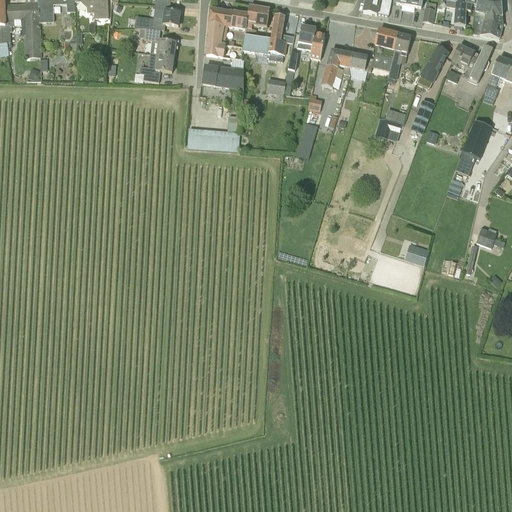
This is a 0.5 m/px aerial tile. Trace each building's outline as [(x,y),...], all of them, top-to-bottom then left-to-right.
[(0,0),(0,47),(3,47),(3,46),(7,45),(11,45),(9,29),(21,28),(21,32),(24,32),(25,60),(41,60),(40,25),(41,25),(39,0),(25,0),(26,9),(4,9),(3,0),(0,0)] [(39,0),(41,25),(54,24),(53,7),(67,7),(67,14),(75,14),(75,4),(74,0),(39,0)] [(74,0),(75,4),(80,4),(87,10),(87,15),(94,15),(94,21),(109,20),(107,0),(74,0)] [(155,0),(154,7),(155,7),(170,9),(171,1),(182,3),(182,0),(155,0)] [(367,0),(367,1),(366,1),(363,14),(377,17),(377,16),(388,18),(392,0),(391,0),(391,2),(381,0),(367,0)] [(409,9),(410,0),(397,0),(396,6),(409,9)] [(410,0),(409,9),(421,11),(422,0),(410,0)] [(446,0),(446,3),(456,5),(456,4),(468,6),(467,15),(474,17),(476,13),(479,0),(446,0)] [(502,28),(501,12),(501,5),(498,2),(491,0),(479,0),(476,13),(474,17),(475,18),(473,28),(472,34),(471,36),(499,42),(502,28)] [(465,30),(467,20),(467,15),(468,6),(456,4),(456,5),(455,18),(454,28),(456,29),(457,30),(463,31),(463,29),(465,30)] [(145,32),(161,33),(161,32),(164,33),(165,27),(178,29),(180,15),(169,13),(170,9),(155,7),(154,19),(154,21),(142,20),(141,31),(145,32)] [(267,30),(269,12),(249,9),(248,17),(244,37),(255,39),(256,32),(252,31),(252,28),(267,30)] [(209,26),(208,27),(224,29),(238,31),(237,40),(244,42),(244,37),(248,17),(211,10),(209,26)] [(425,10),(422,24),(432,26),(435,12),(425,10)] [(275,18),(271,41),(255,39),(244,37),(244,42),(242,53),(269,58),(270,55),(285,58),(287,45),(292,46),(294,40),(282,38),(285,20),(275,18)] [(206,57),(223,59),(225,46),(221,45),(224,29),(208,27),(206,57)] [(296,50),(311,53),(315,36),(316,31),(315,31),(302,29),(302,28),(301,28),(296,50)] [(145,32),(144,40),(144,42),(159,44),(159,43),(161,33),(145,32)] [(373,57),(392,62),(394,62),(399,37),(379,32),(373,57)] [(309,61),(318,63),(324,38),(315,36),(311,53),(309,61)] [(399,37),(394,62),(392,62),(388,80),(396,82),(402,58),(406,59),(411,40),(399,37)] [(176,45),(159,43),(157,58),(174,60),(176,45)] [(3,47),(0,47),(0,58),(8,58),(8,46),(3,46),(3,47)] [(471,73),(479,59),(474,56),(475,55),(459,48),(451,64),(471,73)] [(478,84),(485,68),(493,51),(492,51),(483,49),(479,59),(471,73),(472,73),(469,80),(478,84)] [(428,65),(420,78),(430,83),(438,69),(447,54),(437,50),(429,65),(428,65)] [(343,76),(350,78),(349,70),(347,69),(351,56),(331,52),(322,88),(337,92),(336,94),(344,97),(350,80),(342,78),(343,76)] [(295,74),(298,56),(290,55),(288,72),(293,73),(295,74)] [(144,77),(143,83),(159,85),(160,73),(172,75),(174,60),(157,58),(150,56),(148,70),(140,69),(139,76),(144,77)] [(371,74),(373,62),(367,60),(368,59),(351,56),(347,69),(349,70),(371,74)] [(483,96),(495,101),(498,92),(495,91),(499,80),(511,84),(511,64),(499,60),(491,76),(483,96)] [(232,61),(231,70),(243,72),(243,71),(243,70),(244,63),(232,61)] [(203,87),(220,89),(244,94),(243,72),(231,70),(231,72),(205,69),(203,87)] [(37,84),(41,73),(32,70),(28,81),(37,84)] [(293,73),(288,72),(286,84),(284,98),(290,98),(292,87),(291,87),(293,73)] [(456,85),(460,77),(449,72),(446,81),(456,85)] [(284,98),(286,84),(268,82),(265,102),(283,104),(284,98)] [(316,94),(312,93),(308,112),(319,114),(321,104),(314,102),(316,94)] [(422,135),(432,109),(421,105),(411,131),(422,135)] [(405,117),(387,112),(384,122),(402,128),(405,117)] [(189,151),(239,153),(240,119),(229,119),(229,134),(189,132),(189,151)] [(384,122),(380,121),(375,138),(388,142),(391,134),(399,136),(402,128),(384,122)] [(492,130),(475,123),(463,155),(480,162),(492,130)] [(434,146),(437,137),(429,135),(426,143),(434,146)] [(463,186),(452,182),(448,193),(459,197),(463,186)] [(481,231),(476,246),(491,251),(493,246),(503,250),(505,244),(495,241),(496,236),(481,231)] [(471,277),(477,249),(472,248),(466,276),(471,277)] [(421,275),(426,260),(411,254),(408,263),(409,264),(407,270),(421,275)] [(497,290),(502,284),(494,277),(489,283),(497,290)]
